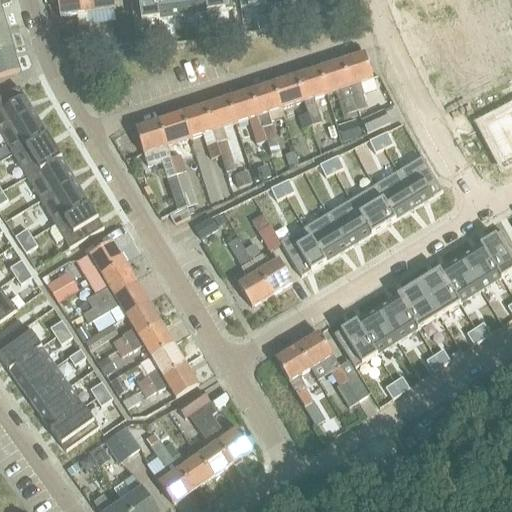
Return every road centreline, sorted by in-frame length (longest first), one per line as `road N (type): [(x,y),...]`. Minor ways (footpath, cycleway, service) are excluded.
road 1 (residential): [(89,136),(394,38)]
road 2 (residential): [(236,370),(485,213)]
road 3 (residential): [(236,370),(89,136)]
road 4 (residential): [(294,470),(338,464),(511,359)]
road 5 (residential): [(485,213),(394,38)]
road 6 (residential): [(89,136),(44,52),(30,0)]
road 7 (residential): [(79,511),(0,404)]
